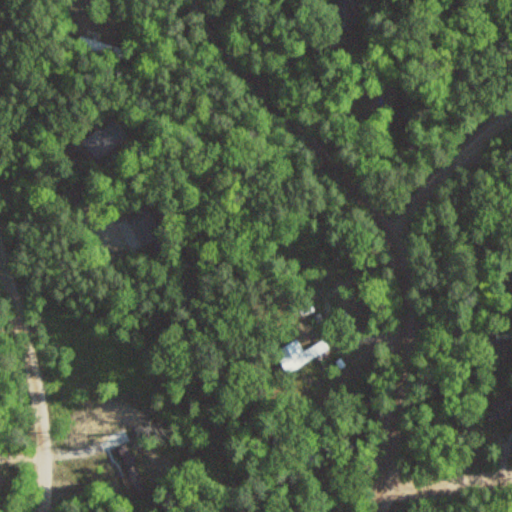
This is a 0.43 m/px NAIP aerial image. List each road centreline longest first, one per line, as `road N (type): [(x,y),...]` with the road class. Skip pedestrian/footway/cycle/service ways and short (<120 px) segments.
road 1 (residential): [(379,511),(408,290),(394,225),(218,45),(200,0)]
road 2 (residential): [(43,511),(44,435),(0,258)]
road 3 (residential): [(394,225),(511,121)]
road 4 (residential): [(385,486),(511,476)]
